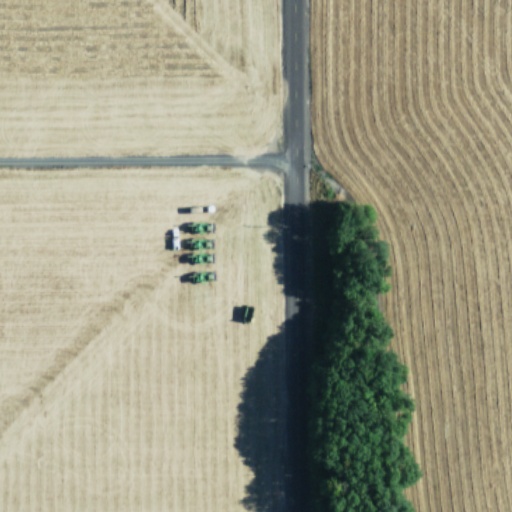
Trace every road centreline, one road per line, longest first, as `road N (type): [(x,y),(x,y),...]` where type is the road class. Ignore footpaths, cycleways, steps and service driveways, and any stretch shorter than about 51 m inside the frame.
road 1 (tertiary): [(305,511),(298,0)]
road 2 (residential): [(301,162),(0,163)]
